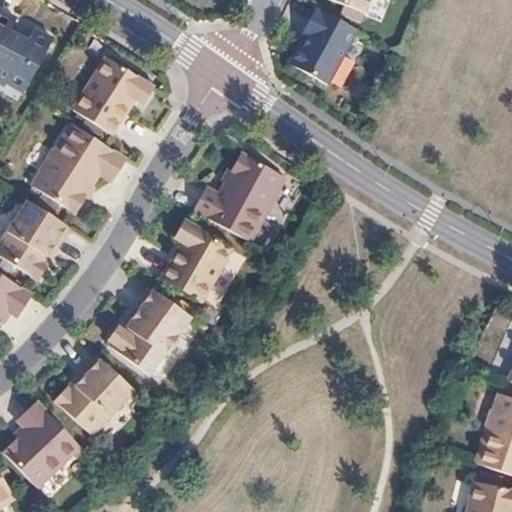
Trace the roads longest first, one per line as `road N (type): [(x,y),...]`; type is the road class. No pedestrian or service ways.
road 1 (residential): [(0,373),(68,305),(114,243),(219,67)]
road 2 (residential): [(219,67),(431,209),(511,251)]
road 3 (residential): [(116,0),(219,67)]
